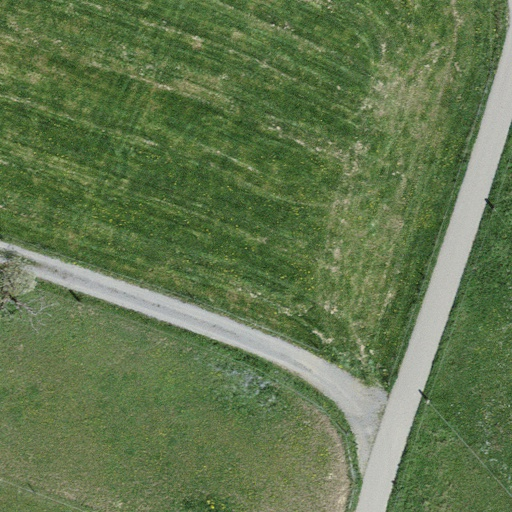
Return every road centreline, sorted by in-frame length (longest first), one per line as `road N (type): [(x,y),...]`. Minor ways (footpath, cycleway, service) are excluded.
road 1 (track): [(511,68),(370,511)]
road 2 (track): [(0,253),(309,364),(343,387),(387,450)]
